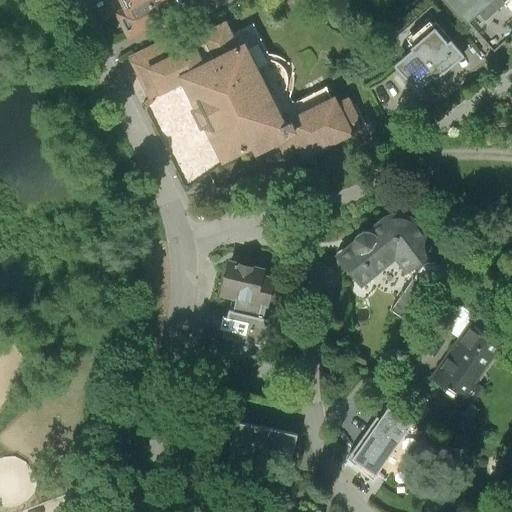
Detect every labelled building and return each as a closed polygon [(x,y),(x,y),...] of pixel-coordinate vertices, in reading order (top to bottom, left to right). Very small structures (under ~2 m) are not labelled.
[(120,0),(126,11),(133,8),(134,11),(119,18),(126,33),(133,30),(135,34),(186,9),(181,0),(120,0)] [(511,0),(447,0),(467,22),(492,0),(501,0),(511,12),(511,0)] [(464,57),(435,23),(408,46),(412,51),(394,66),(417,92),(433,78),(435,80),(443,74),(464,57)] [(203,42),(214,66),(185,80),(224,158),(253,144),(257,151),(278,141),(283,151),(284,153),(286,154),(287,154),(290,154),(300,149),(304,157),(349,134),(348,132),(359,126),(347,101),(335,107),(326,88),(293,104),(253,24),(229,36),(224,25),(200,37),(203,42)] [(150,97),(185,80),(214,66),(203,42),(182,53),(174,35),(130,56),(150,97)] [(411,326),(439,282),(442,275),(441,270),(438,266),(433,263),(430,263),(423,249),(424,235),(415,221),(401,215),(389,216),(337,255),(359,284),(395,256),(406,272),(412,277),(388,310),(411,326)] [(269,293),(258,290),(263,270),(228,263),(220,295),(235,299),(226,339),(263,348),(269,321),(262,320),(269,293)] [(472,324),(433,379),(466,403),(505,348),(472,324)] [(390,411),(382,424),(404,440),(413,428),(390,411)] [(378,421),(352,457),(378,476),(404,440),(382,424),(378,421)] [(297,435),(236,422),(230,453),(290,466),(297,435)]
